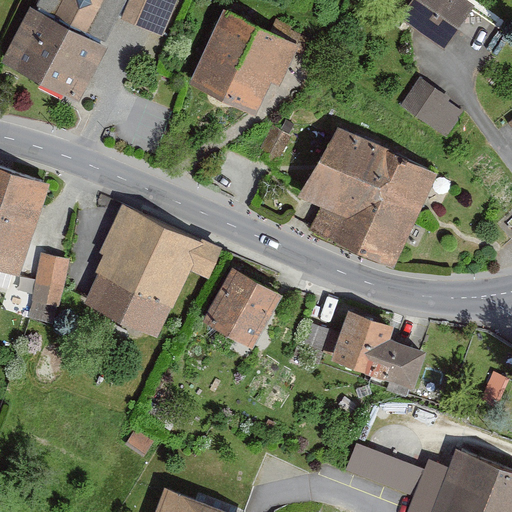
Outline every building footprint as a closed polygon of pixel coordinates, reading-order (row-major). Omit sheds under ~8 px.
[(35,0),(3,58),(76,95),(117,11),(163,34),(177,0),(35,0)] [(474,1),(473,0),(409,0),(400,14),(446,44),(474,1)] [(300,41),(224,5),(189,76),(255,109),(271,76),(281,81),(300,41)] [(450,95),(421,75),(401,104),(447,136),(465,109),(448,98),(450,95)] [(439,169),(338,120),(299,189),(323,200),(311,223),(393,263),(439,169)] [(50,177),(0,161),(0,264),(19,271),(50,177)] [(222,248),(122,204),(100,247),(104,249),(95,267),(98,269),(85,298),(159,332),(190,266),(208,274),(222,248)] [(69,255),(42,250),(32,299),(58,305),(69,255)] [(284,289),(232,259),(201,312),(254,342),(284,289)] [(395,319),(348,304),(331,354),(414,382),(427,343),(391,331),(395,319)] [(425,465),(357,439),(346,468),(414,494),(406,511),(511,511),(511,463),(456,442),(449,462),(429,455),(425,465)] [(248,511),(166,482),(154,511),(248,511)]
